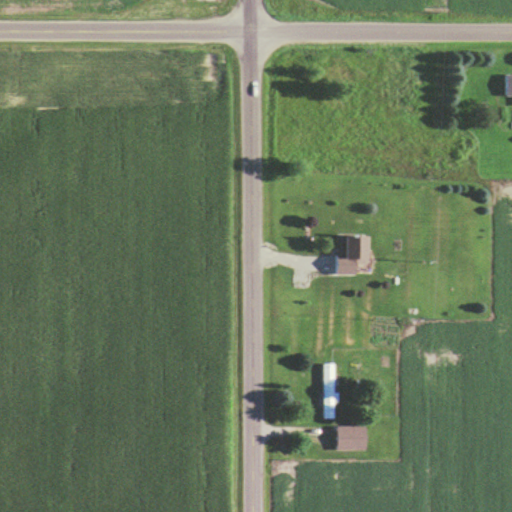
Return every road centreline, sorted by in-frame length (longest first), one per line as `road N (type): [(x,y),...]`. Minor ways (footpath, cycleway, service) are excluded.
road 1 (tertiary): [(253,511),(250,0)]
road 2 (tertiary): [(511,38),(0,36)]
